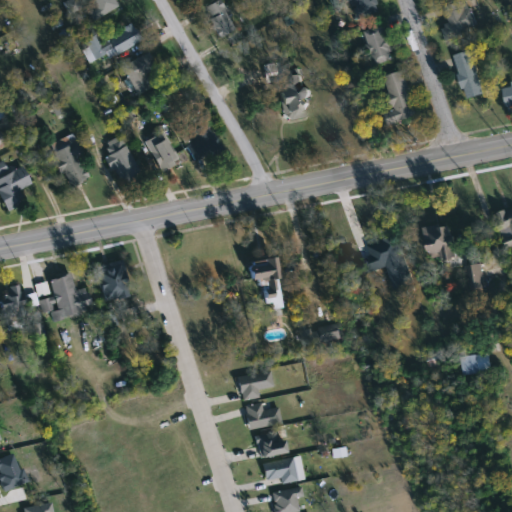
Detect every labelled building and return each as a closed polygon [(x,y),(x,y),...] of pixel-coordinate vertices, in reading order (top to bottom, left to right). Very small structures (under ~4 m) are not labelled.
[(93,20),(89,12),(94,9),(88,0),(116,0),(120,6),(93,20)] [(220,37),(203,8),(217,0),(219,0),(236,28),(220,37)] [(377,0),(382,11),(362,19),(354,0),(377,0)] [(443,5),(471,0),(477,32),(449,38),(443,5)] [(100,42),(133,25),(142,42),(108,59),(105,55),(95,60),(85,40),(96,35),(100,42)] [(365,31),(386,25),(396,59),(375,66),(365,31)] [(485,94),(467,99),(455,55),(472,51),(485,94)] [(121,68),(147,52),(157,68),(146,75),(153,86),(138,96),(121,68)] [(418,117),(388,125),(385,113),(394,111),(385,76),(406,71),(418,117)] [(306,80),(309,117),(283,119),(280,83),(306,80)] [(190,133),(206,124),(220,148),(195,163),(186,147),(195,141),(190,133)] [(0,153),(0,133),(9,148),(0,153)] [(145,141),(162,133),(177,163),(160,172),(145,141)] [(140,173),(119,183),(101,147),(121,136),(140,173)] [(51,152),(75,142),(90,179),(67,189),(51,152)] [(6,211),(0,195),(0,163),(4,162),(8,171),(23,166),(30,186),(22,189),(28,203),(6,211)] [(511,241),(505,244),(496,218),(511,212),(511,241)] [(432,258),(427,228),(454,224),(461,264),(443,267),(442,256),(432,258)] [(378,243),(397,236),(415,283),(396,290),(378,243)] [(266,309),(263,279),(251,280),(249,261),(276,258),(282,308),(266,309)] [(103,301),(95,266),(122,261),(130,296),(103,301)] [(467,266),(483,265),(484,290),(468,290),(467,266)] [(42,314),(39,300),(53,297),(49,279),(70,274),(74,291),(86,288),(92,312),(53,321),(51,312),(42,314)] [(7,330),(0,295),(0,289),(21,286),(24,297),(34,295),(37,305),(26,307),(29,326),(7,330)] [(461,358),(478,355),(480,374),(464,376),(461,358)] [(273,388),(258,391),(259,398),(241,401),(237,377),(270,371),(273,388)] [(244,407),(261,403),(263,411),(277,407),(281,423),(250,431),(244,407)] [(281,430),(287,452),(262,460),(255,438),(281,430)] [(266,487),(262,463),(294,458),(298,481),(266,487)] [(274,511),(271,494),(297,488),(302,511),(297,511),(274,511)]
